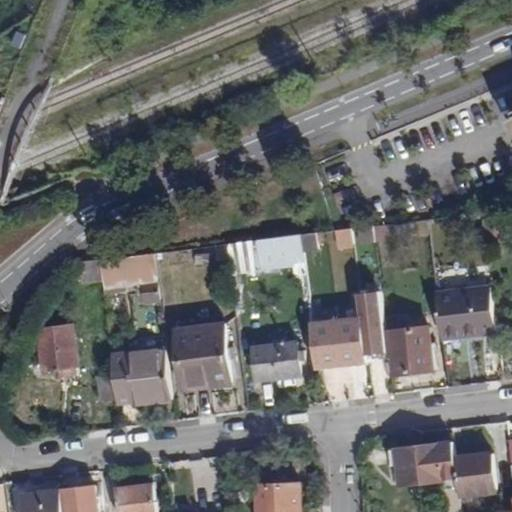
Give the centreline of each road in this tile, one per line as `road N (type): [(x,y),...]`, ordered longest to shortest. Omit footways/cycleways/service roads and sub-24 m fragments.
road 1 (unclassified): [(0,292),(103,212),(511,39)]
road 2 (tertiary): [(336,423),(14,457),(0,445)]
road 3 (tertiary): [(511,402),(336,423)]
